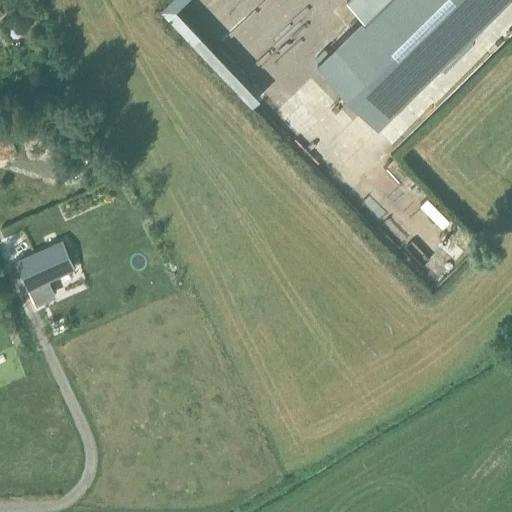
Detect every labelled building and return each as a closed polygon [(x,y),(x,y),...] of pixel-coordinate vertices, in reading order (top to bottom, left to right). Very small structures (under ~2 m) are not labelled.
[(336,45),(317,63),(378,125),(396,107),(504,0),(376,0),(379,2),(336,45)] [(264,20),(244,39),(258,54),(278,35),(264,20)] [(301,106),(314,84),(302,78),(290,100),(301,106)] [(82,163),(93,158),(77,126),(76,123),(65,128),(78,154),(82,163)] [(86,171),(82,163),(78,154),(68,158),(76,176),(86,171)] [(16,263),(34,303),(54,294),(48,282),(74,270),(60,242),(16,263)] [(70,339),(0,363),(0,415),(86,385),(70,339)]
